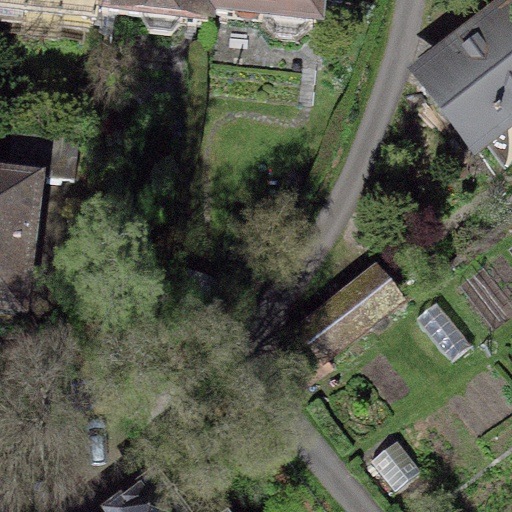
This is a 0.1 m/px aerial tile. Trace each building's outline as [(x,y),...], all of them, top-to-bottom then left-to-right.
[(0,0),(0,22),(22,24),(21,37),(59,41),(60,28),(94,32),(96,14),(103,15),(104,0),(0,0)] [(104,0),(103,15),(142,19),(142,21),(149,33),(171,35),(180,25),(181,23),(205,26),(208,0),(104,0)] [(208,0),(205,26),(207,26),(209,15),(266,22),(266,27),(275,39),(296,41),(307,31),(307,26),(316,27),(318,0),(208,0)] [(467,53),(434,79),(480,137),(481,137),(506,169),(511,163),(511,42),(500,27),(467,53)] [(8,174),(74,182),(78,144),(13,137),(11,155),(8,174)] [(0,309),(18,312),(33,189),(0,185),(0,309)] [(376,280),(305,336),(317,351),(324,360),(395,304),(386,292),(376,280)] [(210,311),(221,295),(203,288),(185,282),(184,302),(210,311)] [(330,368),(324,360),(317,351),(303,362),(288,372),(301,389),(330,368)] [(169,511),(154,490),(123,511),(169,511)]
